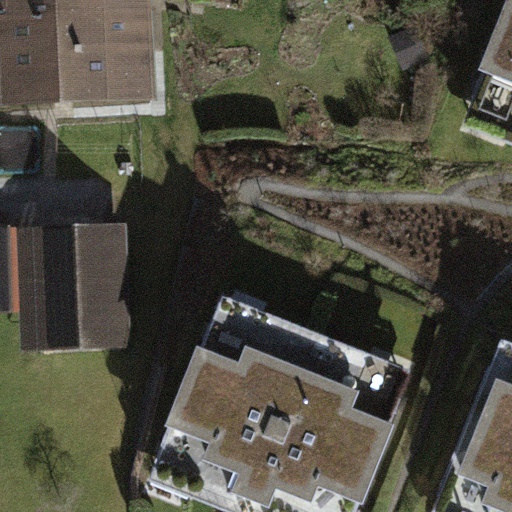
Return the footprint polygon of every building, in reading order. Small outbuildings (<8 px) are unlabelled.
[(147,0),(0,0),(0,117),(151,112),(147,0)] [(511,7),(461,134),(511,154),(511,7)] [(128,231),(0,234),(0,320),(21,320),(22,356),(131,353),(128,231)] [(227,289),(149,485),(216,511),(354,511),(414,363),(227,289)] [(511,511),(511,344),(500,340),(430,511),(511,511)]
